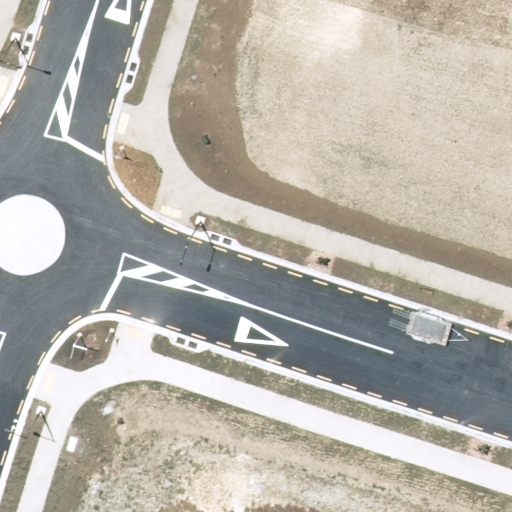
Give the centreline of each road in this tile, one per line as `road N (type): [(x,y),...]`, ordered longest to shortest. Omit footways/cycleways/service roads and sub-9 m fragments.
road 1 (residential): [(511,389),(90,264)]
road 2 (residential): [(45,163),(95,0)]
road 3 (residential): [(45,163),(90,204),(90,264)]
